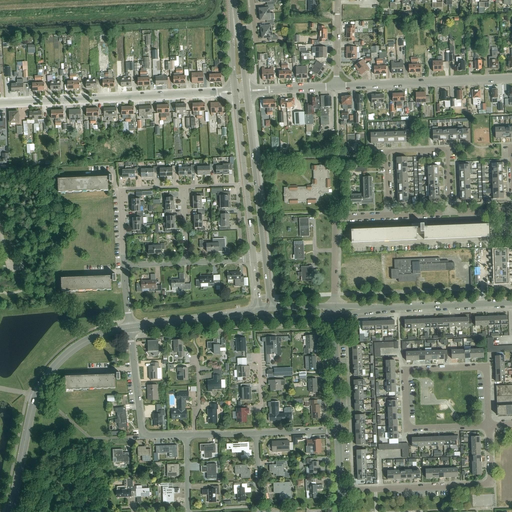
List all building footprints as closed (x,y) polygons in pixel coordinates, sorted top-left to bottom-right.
[(260,15),(270,14),(269,11),(274,10),(273,5),(271,5),(267,5),(265,5),(265,8),(259,9),(260,15)] [(270,19),(270,14),(260,15),(260,20),(260,21),(266,20),(267,23),(273,23),(273,19),(270,19)] [(262,33),(271,32),(271,26),(273,26),(273,23),(267,23),(267,26),(261,27),(262,33)] [(272,35),(271,32),(262,33),(262,38),(262,39),(268,38),(268,41),(278,40),(277,37),(276,37),(275,35),(272,35)] [(327,39),(327,34),(320,34),(320,39),(319,39),(319,41),(314,41),(314,45),(319,45),(319,42),(325,42),(325,39),(327,39)] [(498,62),(497,52),(492,52),(492,57),(489,57),(490,69),(491,69),(491,70),(493,69),(498,69),(498,64),(498,63),(498,62)] [(357,70),(366,64),(364,62),(365,61),(371,61),(371,58),(365,58),(365,57),(364,57),(362,58),(361,58),(358,60),(360,62),(354,66),(357,70)] [(456,62),(458,62),(458,71),(465,70),(465,61),(461,61),(461,57),(456,58),(456,62)] [(317,62),(315,66),(324,73),(327,68),(317,62)] [(366,64),(357,70),(361,75),(369,69),(366,64)] [(324,73),(315,66),(311,71),(321,77),(324,73)] [(459,91),(456,91),(457,99),(451,99),(451,107),(455,107),(458,106),(457,104),(461,104),(461,100),(463,100),(463,99),(463,97),(462,96),(462,91),(461,91),(461,90),(459,91)] [(480,109),(481,109),(480,104),(480,90),(476,91),(475,90),(474,90),(473,91),(472,91),(473,98),(476,98),(476,103),(477,103),(478,110),(480,109)] [(444,91),(444,92),(441,92),(441,97),(441,102),(445,102),(445,108),(450,107),(450,101),(449,101),(448,97),(447,97),(447,92),(446,92),(445,91),(444,91)] [(352,96),(348,96),(341,96),(341,105),(342,105),(342,109),(345,109),(345,112),(341,112),(342,116),(342,120),(348,119),(348,112),(348,109),(352,109),(352,104),(352,96)] [(321,113),(321,117),(321,118),(321,126),(329,125),(329,107),(332,107),(331,97),(321,97),(321,107),(320,107),(321,113)] [(316,107),(316,98),(309,98),(310,104),(306,104),(306,112),(305,112),(306,125),(307,132),(313,132),(312,125),(314,125),(313,115),(314,115),(313,110),(317,109),(316,107)] [(305,125),(304,112),(294,113),(295,125),(305,125)] [(19,113),(10,113),(11,123),(19,122),(19,113)] [(432,128),(430,128),(429,128),(430,134),(433,134),(433,141),(438,141),(438,130),(433,130),(432,128)] [(406,132),(401,132),(401,142),(406,142),(406,136),(409,135),(409,129),(406,129),(406,132)] [(4,154),(4,159),(3,159),(3,160),(0,160),(0,165),(10,165),(9,154),(4,154)] [(492,169),(502,168),(502,163),(496,163),(495,160),(489,161),(490,164),(492,164),(492,169)] [(213,164),(213,171),(216,171),(216,175),(223,175),(223,166),(216,167),(216,164),(216,161),(213,161),(213,164)] [(459,170),(469,170),(472,170),(471,161),(465,162),(466,165),(459,165),(459,170)] [(428,166),(428,171),(438,171),(438,166),(432,166),(431,163),(425,163),(426,166),(428,166)] [(210,167),(204,167),(204,176),(211,175),(210,171),(213,171),(213,164),(210,165),(210,167)] [(229,164),(222,164),(223,166),(223,175),(229,175),(229,170),(232,170),(232,164),(229,164)] [(179,166),(175,166),(176,172),(179,172),(179,177),(185,176),(185,165),(182,165),(182,168),(179,168),(179,166)] [(188,165),(185,165),(185,176),(192,176),(192,172),(195,172),(194,165),(191,165),(191,168),(188,168),(188,165)] [(198,165),(194,165),(195,172),(198,171),(198,176),(204,176),(204,167),(198,168),(198,165)] [(329,180),(328,175),(328,170),(330,170),(330,165),(312,166),(312,171),(314,171),(314,180),(312,180),(312,184),(311,185),(307,185),(307,187),(298,188),(298,186),(289,186),(289,188),(284,188),(285,202),(290,202),(290,204),(298,203),(298,202),(308,202),(308,203),(316,203),(316,201),(321,201),(321,195),(323,193),(329,193),(329,188),(330,188),(330,180),(329,180)] [(160,166),(157,167),(157,173),(160,173),(160,177),(166,177),(166,169),(160,169),(160,166)] [(172,168),(166,169),(166,177),(173,177),(173,173),(176,172),(175,166),(172,166),(172,168)] [(122,168),(119,168),(119,175),(123,175),(123,179),(129,179),(129,167),(126,167),(126,171),(123,171),(122,168)] [(131,167),(129,167),(129,179),(135,178),(135,174),(138,174),(138,167),(135,168),(135,170),(131,170),(131,167)] [(141,167),(138,167),(138,174),(142,174),(142,178),(148,178),(147,170),(141,170),(141,167)] [(154,169),(147,170),(148,178),(154,178),(154,173),(157,173),(157,167),(153,167),(154,169)] [(110,177),(62,178),(58,179),(59,192),(108,190),(108,181),(110,180),(110,182),(113,182),(113,175),(110,175),(110,177)] [(358,204),(363,204),(374,204),(374,193),(372,193),(372,191),(374,191),(373,184),(372,184),(372,177),(362,177),(363,193),(350,194),(351,203),(358,203),(358,204)] [(230,192),(218,193),(218,196),(220,196),(220,202),(229,202),(229,199),(230,199),(230,192)] [(198,197),(193,197),(193,203),(202,203),(206,203),(206,199),(202,199),(202,197),(204,197),(204,193),(197,193),(198,197)] [(504,193),(493,194),(493,199),(491,199),(491,202),(497,202),(497,199),(504,198),(504,193)] [(170,195),(163,195),(163,199),(165,198),(166,205),(174,204),(174,198),(170,198),(170,195)] [(471,195),(460,195),(460,200),(467,200),(467,203),(473,203),(473,200),(471,200),(471,195)] [(136,199),(132,199),(132,206),(141,205),(145,205),(145,202),(140,202),(140,199),(142,199),(142,196),(136,196),(136,199)] [(440,196),(429,196),(429,201),(427,201),(427,204),(433,204),(433,201),(440,201),(440,196)] [(220,208),(218,208),(219,212),(226,211),(225,208),(229,208),(231,208),(230,205),(229,205),(229,202),(220,202),(220,208)] [(202,203),(193,203),(194,210),(198,209),(198,212),(205,212),(204,209),(202,209),(202,203)] [(166,211),(164,211),(164,214),(170,214),(170,211),(175,210),(174,204),(166,205),(166,211)] [(141,205),(132,206),(132,212),(136,212),(137,215),(143,215),(143,211),(141,211),(141,205)] [(226,211),(219,212),(219,215),(221,215),(221,221),(230,221),(229,214),(226,214),(226,211)] [(198,215),(194,216),(194,222),(203,222),(202,216),(205,215),(205,212),(198,212),(198,215)] [(170,214),(164,214),(164,217),(166,217),(166,223),(175,223),(175,216),(171,217),(170,214)] [(137,218),(132,218),(133,224),(141,224),(143,224),(147,224),(147,218),(143,218),(143,215),(137,215),(137,218)] [(310,236),(309,223),(306,223),(306,219),(300,219),(301,237),(310,236)] [(221,227),(219,227),(220,230),(226,230),(225,227),(230,227),(230,221),(221,221),(221,227)] [(203,222),(194,222),(195,228),(199,228),(199,231),(205,231),(205,228),(203,228),(203,222)] [(166,223),(163,223),(163,226),(164,226),(165,233),(171,233),(171,229),(176,229),(175,223),(166,223)] [(424,239),(489,237),(489,224),(424,227),(424,224),(421,224),(421,223),(416,223),(416,224),(411,224),(412,227),(351,230),(352,243),(417,240),(417,234),(424,233),(424,239)] [(141,224),(133,224),(133,231),(137,231),(137,234),(144,233),(143,230),(141,230),(141,224)] [(203,240),(200,240),(200,248),(203,248),(206,248),(207,252),(213,252),(213,243),(207,244),(207,242),(203,242),(203,240)] [(219,243),(213,243),(213,252),(219,252),(219,247),(223,247),(222,241),(219,241),(219,243)] [(304,253),(304,246),(302,246),(302,241),(294,242),(295,260),(304,259),(303,253),(304,253)] [(161,246),(155,246),(155,254),(162,254),(162,250),(165,250),(164,243),(161,243),(161,246)] [(149,244),(146,244),(146,250),(149,250),(149,255),(155,254),(155,246),(155,244),(152,244),(152,246),(149,246),(149,244)] [(440,258),(404,259),(394,260),(395,269),(391,269),(392,279),(399,279),(399,282),(416,282),(416,277),(420,277),(420,272),(446,271),(455,270),(454,263),(449,263),(449,261),(440,261),(440,258)] [(311,281),(310,270),(313,270),(313,266),(310,266),(301,267),(302,281),(311,281)] [(244,286),(244,283),(244,277),(240,277),(240,272),(228,273),(228,280),(235,280),(235,286),(244,286)] [(180,290),(191,290),(191,284),(185,284),(184,273),(180,273),(180,280),(172,280),(172,287),(179,287),(180,290)] [(143,292),(142,289),(150,288),(151,292),(156,292),(161,291),(162,291),(162,286),(156,286),(156,274),(151,275),(151,281),(142,281),(142,283),(137,284),(137,292),(143,292)] [(201,280),(196,280),(196,287),(217,286),(220,286),(220,280),(217,280),(213,281),(213,274),(201,275),(201,280)] [(113,276),(104,276),(61,278),(62,291),(112,290),(111,280),(113,280),(113,282),(116,281),(116,275),(113,275),(113,276)] [(365,331),(369,331),(369,322),(362,322),(363,324),(360,325),(360,334),(366,334),(365,331)] [(305,354),(312,354),(312,349),(314,349),(314,336),(306,336),(306,337),(303,337),(303,340),(306,340),(306,349),(305,349),(305,354)] [(270,363),(270,355),(277,354),(277,356),(281,355),(281,344),(281,338),(277,338),(276,337),(266,338),(266,355),(267,363),(270,363)] [(236,339),(236,352),(246,351),(246,338),(236,339)] [(220,351),(226,351),(225,339),(222,339),(222,346),(220,346),(220,345),(218,345),(217,340),(214,340),(214,342),(207,343),(208,349),(214,349),(214,354),(220,354),(220,351)] [(179,357),(184,357),(184,352),(183,352),(183,340),(174,341),(174,353),(179,352),(179,357)] [(159,356),(161,352),(158,351),(158,341),(148,342),(149,351),(147,353),(149,356),(159,356)] [(447,350),(438,351),(438,360),(448,359),(447,350)] [(503,353),(496,353),(496,356),(495,356),(495,363),(504,363),(504,356),(503,356),(503,353)] [(312,354),(305,354),(306,357),(307,357),(307,361),(305,362),(306,365),(309,365),(309,370),(316,369),(315,356),(312,357),(312,354)] [(159,372),(159,368),(159,363),(152,363),(153,367),(149,367),(149,380),(157,379),(157,372),(159,372)] [(238,367),(237,367),(238,370),(238,378),(238,380),(242,380),(242,377),(249,377),(249,371),(250,371),(250,366),(247,366),(247,364),(238,364),(238,367)] [(179,381),(188,381),(187,368),(178,368),(178,373),(179,373),(179,381)] [(292,376),(291,369),(274,369),(274,371),(275,374),(275,377),(292,376)] [(214,371),(214,376),(214,381),(208,381),(208,392),(212,391),(212,389),(217,389),(217,390),(222,389),(221,380),(220,380),(222,380),(222,371),(220,371),(214,371)] [(121,380),(120,373),(117,373),(117,374),(65,377),(66,387),(66,390),(116,388),(115,385),(115,378),(117,378),(117,380),(121,380)] [(310,392),(317,392),(316,379),(309,379),(310,392)] [(285,380),(281,380),(268,380),(269,384),(270,384),(271,391),(282,391),(282,385),(285,385),(286,385),(285,380)] [(241,388),(240,388),(240,393),(242,393),(243,400),(251,400),(251,387),(250,384),(241,385),(241,388)] [(149,401),(159,400),(158,385),(148,386),(149,401)] [(496,386),(492,386),(493,394),(496,394),(497,406),(497,415),(510,415),(511,414),(511,385),(506,386),(496,386)] [(189,392),(184,392),(177,392),(177,400),(178,400),(179,411),(172,412),(172,419),(187,419),(187,411),(185,411),(185,404),(186,404),(186,400),(189,400),(189,392)] [(388,407),(397,407),(397,401),(394,401),(394,397),(385,398),(385,403),(388,403),(388,407)] [(312,418),(320,418),(320,405),(317,405),(317,401),(310,401),(310,406),(312,406),(312,418)] [(284,409),(284,413),(279,413),(279,402),(271,402),(272,407),(269,407),(270,414),(269,414),(269,421),(292,420),(292,407),(286,408),(286,409),(284,409)] [(217,410),(218,410),(218,405),(211,405),(211,409),(208,410),(209,423),(217,423),(217,410)] [(115,423),(119,423),(119,428),(128,427),(127,422),(126,422),(125,421),(127,420),(126,410),(123,411),(122,408),(116,409),(116,413),(117,413),(118,419),(115,419),(115,423)] [(246,413),(249,413),(249,409),(247,409),(247,408),(237,409),(238,423),(247,422),(246,413)] [(162,416),(165,416),(164,411),(158,411),(158,414),(153,415),(153,419),(155,419),(155,426),(163,425),(162,416)] [(457,445),(459,445),(459,439),(456,439),(456,436),(450,436),(450,445),(457,445)] [(310,453),(314,453),(322,453),(321,440),(313,440),(313,441),(308,441),(308,446),(314,446),(314,449),(310,449),(310,453)] [(272,442),(272,444),(270,445),(269,445),(268,446),(268,448),(269,449),(271,449),(273,449),(273,452),(290,451),(289,441),(272,442)] [(227,450),(232,449),(232,453),(242,453),(242,451),(244,451),(244,455),(241,456),(241,460),(250,459),(250,456),(252,456),(251,450),(250,450),(249,442),(239,443),(238,444),(227,444),(227,450)] [(212,453),(216,453),(215,444),(212,444),(212,445),(201,445),(201,451),(204,451),(205,458),(212,458),(212,453)] [(156,454),(172,453),(172,458),(177,457),(177,445),(156,446),(156,454)] [(151,462),(151,449),(146,449),(146,447),(137,447),(138,456),(142,456),(143,462),(151,462)] [(129,464),(129,463),(129,453),(125,453),(125,455),(123,455),(123,450),(113,450),(113,459),(116,459),(117,463),(126,463),(126,464),(129,464)] [(309,467),(307,467),(307,473),(310,473),(310,474),(318,473),(318,466),(319,466),(319,462),(313,462),(313,459),(307,459),(307,464),(309,464),(309,467)] [(274,474),(274,476),(275,476),(277,476),(280,476),(283,476),(283,478),(290,477),(290,473),(288,473),(287,472),(284,472),(283,465),(287,465),(287,461),(277,461),(278,461),(278,465),(270,465),(270,472),(272,473),(273,473),(274,474)] [(167,477),(179,477),(179,467),(177,468),(177,464),(167,465),(167,477)] [(216,464),(207,464),(207,466),(202,467),(202,473),(207,472),(207,479),(217,479),(216,464)] [(251,478),(250,469),(248,470),(248,465),(235,466),(236,475),(241,474),(241,479),(251,478)] [(127,487),(124,487),(118,487),(118,491),(118,497),(130,497),(130,492),(134,492),(134,486),(133,478),(127,478),(127,487)] [(317,498),(317,490),(323,490),(323,485),(312,486),(312,483),(316,483),(316,479),(306,480),(306,491),(310,491),(310,498),(317,498)] [(180,489),(169,489),(168,483),(159,484),(159,485),(163,485),(163,495),(163,502),(167,502),(174,502),(174,494),(180,493),(180,489)] [(291,483),(285,483),(285,487),(274,487),(274,493),(280,492),(281,499),(288,499),(288,492),(291,492),(291,483)] [(245,493),(251,493),(251,488),(240,489),(240,485),(234,486),(234,494),(238,494),(238,501),(245,501),(245,493)] [(137,492),(137,503),(141,503),(141,496),(149,496),(149,489),(142,489),(142,486),(134,486),(134,492),(137,492)] [(216,495),(220,495),(219,486),(214,486),(214,490),(202,490),(202,496),(209,495),(209,502),(217,502),(216,495)]
